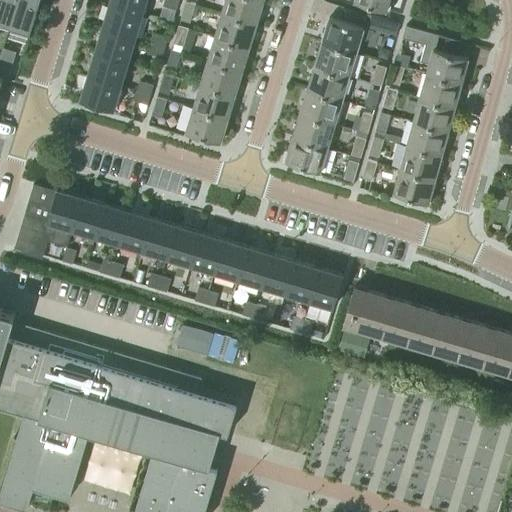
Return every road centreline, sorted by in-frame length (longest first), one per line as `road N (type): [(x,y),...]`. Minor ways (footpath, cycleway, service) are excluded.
road 1 (residential): [(452,240),(507,46),(508,0)]
road 2 (residential): [(243,181),(31,116)]
road 3 (residential): [(452,240),(243,181)]
road 4 (residential): [(298,0),(243,181)]
road 5 (residential): [(31,116),(63,0)]
